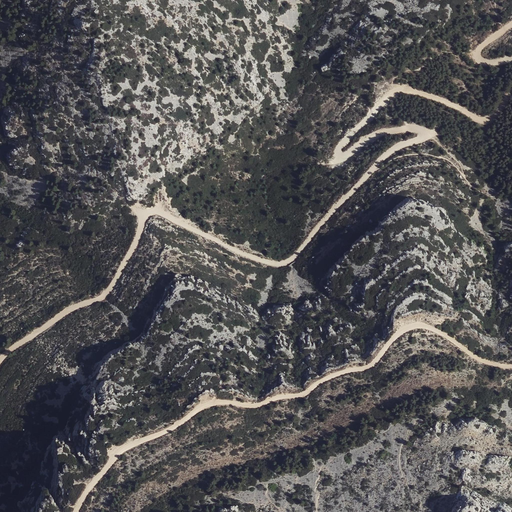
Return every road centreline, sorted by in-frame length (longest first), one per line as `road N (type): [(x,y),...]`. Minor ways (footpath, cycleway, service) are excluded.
road 1 (track): [(0,361),(106,293),(147,213),(281,265),(384,157),(426,138),(395,131),(337,156),(392,95),(421,94),(485,121),(511,93)]
road 2 (track): [(511,366),(484,362),(432,329),(408,328),(370,365),(305,393),(253,405),(211,403),(127,446),(75,511)]
